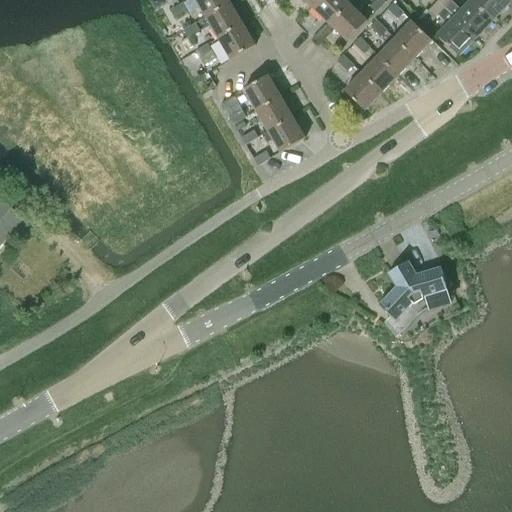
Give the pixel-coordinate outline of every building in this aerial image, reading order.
[(195,0),(207,19),(231,5),(228,0),(195,0)] [(323,0),(303,0),(314,10),(323,0)] [(331,26),(351,6),(344,0),(323,0),(314,10),(331,26)] [(377,0),(370,8),(376,13),(386,3),(382,0),(377,0)] [(439,0),(438,2),(446,9),(454,0),(439,0)] [(472,0),(472,1),(494,22),(511,4),(507,0),(472,0)] [(452,2),(446,9),(455,18),(477,39),(494,22),(472,1),(462,11),(452,2)] [(438,2),(428,12),(436,19),(440,14),(445,19),(443,20),(448,25),(437,36),(459,57),(477,39),(455,18),(446,9),(438,2)] [(172,11),(176,18),(189,11),(184,4),(172,11)] [(393,4),(388,10),(398,20),(403,14),(393,4)] [(219,40),(244,25),(231,5),(207,19),(219,40)] [(368,22),(365,19),(351,6),(331,26),(348,43),(368,22)] [(376,22),(371,27),(381,37),(387,31),(376,22)] [(395,40),(416,60),(433,42),(412,22),(395,40)] [(185,32),(189,39),(201,32),(197,25),(185,32)] [(244,25),(219,40),(232,61),(256,46),(244,25)] [(360,39),(354,45),(365,55),(370,49),(360,39)] [(399,77),(416,60),(395,40),(379,57),(399,77)] [(209,46),(197,53),(201,60),(213,52),(209,46)] [(343,56),(338,62),(348,72),(353,66),(343,56)] [(383,94),(399,77),(379,57),(362,75),(383,94)] [(366,112),(383,94),(362,75),(345,93),(366,112)] [(256,112),(281,97),(269,76),(244,91),(256,112)] [(269,132),(293,118),(281,97),(256,112),(269,132)] [(234,125),(235,125),(243,120),(246,118),(242,111),(230,118),(234,125)] [(293,118),(269,132),(281,154),(306,139),(293,118)] [(243,120),(235,125),(239,132),(248,127),(243,120)] [(254,132),(242,139),(246,146),(258,139),(254,132)] [(254,160),(258,167),(270,160),(266,153),(254,160)] [(0,244),(20,220),(0,203),(0,244)] [(450,300),(441,268),(417,275),(409,262),(388,275),(397,288),(379,306),(403,329),(417,314),(431,306),(450,300)]
